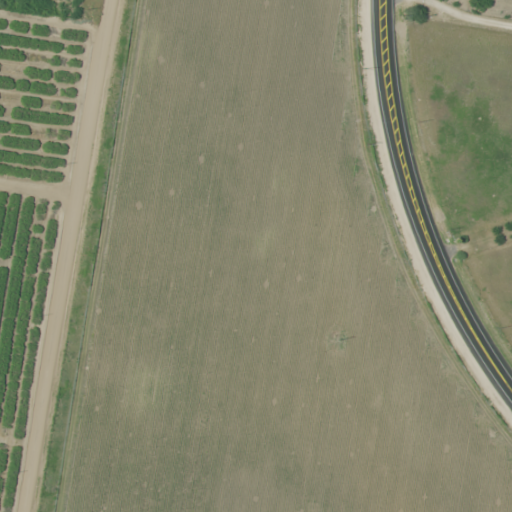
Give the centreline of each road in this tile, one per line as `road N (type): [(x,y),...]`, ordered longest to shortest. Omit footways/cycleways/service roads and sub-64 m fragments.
road 1 (residential): [(109,0),(36,446)]
road 2 (secondary): [(511,391),(469,326),(412,201),(390,111),(383,0)]
